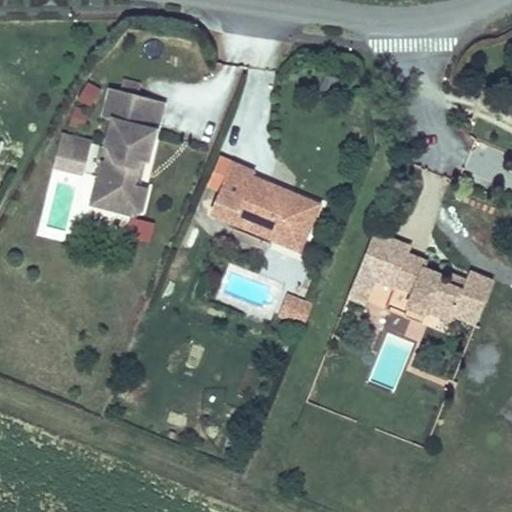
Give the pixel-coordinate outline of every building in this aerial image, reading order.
[(107,148),(104,159),(99,158),(88,199),(92,206),(131,216),(143,210),(150,186),(140,183),(144,170),(140,169),(143,157),(150,159),(158,130),(159,124),(166,100),(108,84),(100,115),(110,118),(103,146),(107,148)] [(89,108),(75,104),(69,125),(84,129),(89,108)] [(93,139),(61,131),(53,165),(84,173),(93,139)] [(222,192),(233,165),(218,159),(206,189),(221,194),(222,192)] [(291,193),(289,198),(282,195),(284,190),(251,177),(253,173),(233,165),(222,192),(241,199),(230,226),(278,245),(284,230),(307,239),(321,204),(291,193)] [(291,193),(284,190),(282,195),(289,198),(291,193)] [(211,219),(230,226),(241,199),(222,192),(221,194),(211,219)] [(301,254),(307,239),(284,230),(278,245),(301,254)] [(471,274),(469,282),(464,293),(450,288),(441,285),(444,278),(426,272),(429,263),(409,256),(412,248),(373,234),(347,303),(365,310),(373,288),(394,295),(396,291),(412,297),(406,312),(429,321),(427,327),(444,333),(447,325),(451,326),(454,320),(477,329),(494,283),(471,274)] [(450,288),(464,293),(469,282),(454,277),(450,288)] [(427,327),(429,321),(406,312),(412,297),(396,291),(394,295),(387,316),(426,330),(427,327)] [(313,307),(288,297),(279,319),(304,329),(313,307)]
